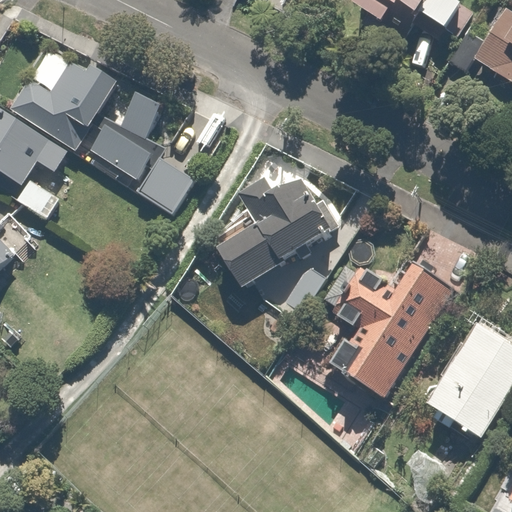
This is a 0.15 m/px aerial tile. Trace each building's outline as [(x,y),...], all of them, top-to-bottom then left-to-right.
[(477,0),(356,0),(356,1),(386,18),(396,0),(401,0),(464,35),(482,3),(477,0)] [(511,87),(511,7),(507,4),(471,59),(511,87)] [(83,147),(121,78),(80,55),(60,91),(35,77),(17,110),(83,147)] [(143,91),(121,129),(109,122),(92,151),(135,177),(153,148),(140,140),(163,103),(143,91)] [(0,171),(21,185),(38,160),(56,172),(71,150),(0,103),(0,171)] [(193,180),(163,158),(137,193),(166,215),(193,180)] [(262,222),(253,209),(211,236),(245,288),(343,225),(310,173),(278,193),(287,206),(262,222)] [(56,197),(32,182),(20,201),(44,216),(56,197)] [(16,214),(0,226),(0,237),(19,260),(39,244),(16,214)] [(0,268),(11,259),(0,245),(0,268)] [(457,289),(408,257),(394,279),(368,262),(335,314),(358,328),(334,365),(386,399),(457,289)] [(511,394),(511,341),(480,321),(430,403),(486,437),(511,394)]
